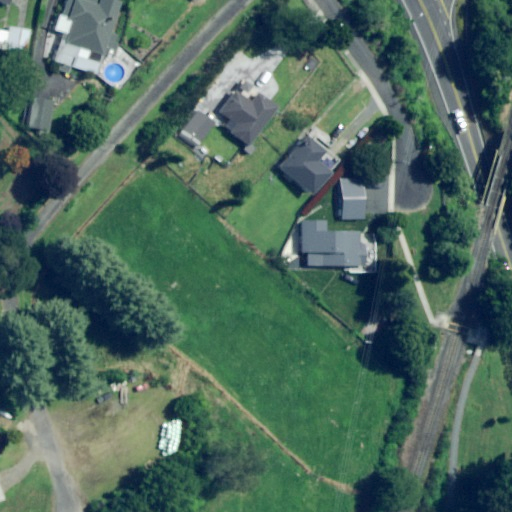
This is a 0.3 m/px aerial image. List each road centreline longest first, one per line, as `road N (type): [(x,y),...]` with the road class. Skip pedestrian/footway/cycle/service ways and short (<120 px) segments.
road 1 (trunk): [(511,264),(420,0)]
road 2 (residential): [(328,0),(401,114),(408,188)]
